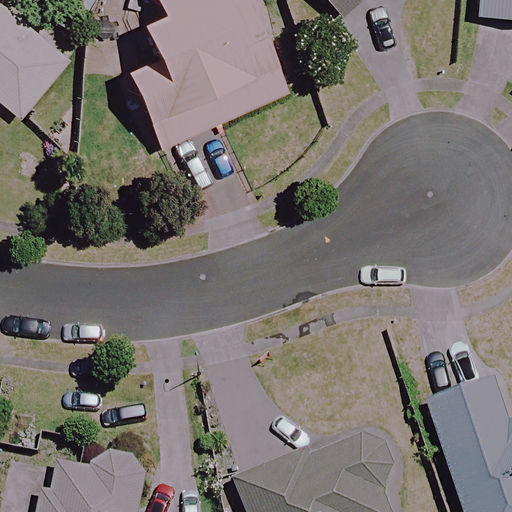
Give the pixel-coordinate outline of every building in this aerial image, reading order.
[(155,0),(163,18),(141,27),(157,63),(128,76),(159,149),(289,93),(248,0),(155,0)] [(328,0),(346,18),(364,0),(328,0)] [(511,0),(480,0),(479,18),(511,20),(511,0)] [(0,5),(0,104),(20,121),(68,62),(0,5)] [(277,424),(252,359),(197,381),(248,511),(398,511),(369,438),(326,455),(309,411),(277,424)] [(511,511),(511,437),(511,438),(495,387),(432,406),(464,511),(511,511)] [(140,511),(145,485),(144,480),(142,476),(139,472),(135,469),(132,466),(127,464),(123,462),(118,461),(114,461),(109,462),(104,463),(100,465),(96,467),(93,470),(89,474),(48,466),(39,511),(140,511)]
